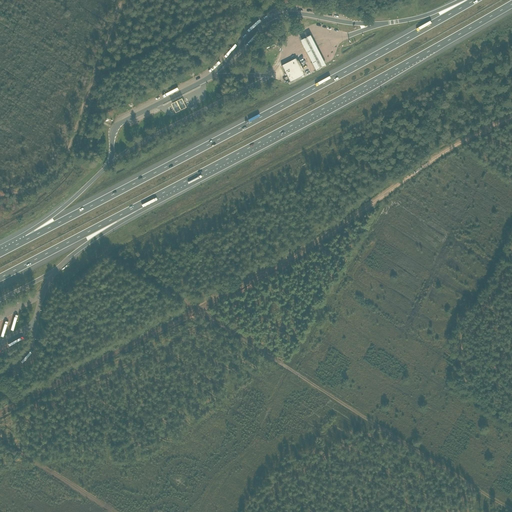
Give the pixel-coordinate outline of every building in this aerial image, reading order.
[(313,39),(310,35),(300,40),(303,44),(310,59),(316,70),(326,65),(320,53),(313,39)] [(233,64),(242,54),(240,52),(231,62),(233,64)] [(295,58),(281,65),(290,82),(304,74),(296,59),(295,58)] [(200,79),(210,73),(208,70),(199,76),(200,79)] [(160,100),(176,92),(174,89),(169,92),(168,90),(157,95),(160,100)] [(170,103),(175,112),(186,106),(181,97),(170,103)] [(15,315),(11,330),(14,331),(19,316),(15,315)] [(25,362),(34,352),(32,350),(23,360),(25,362)]
